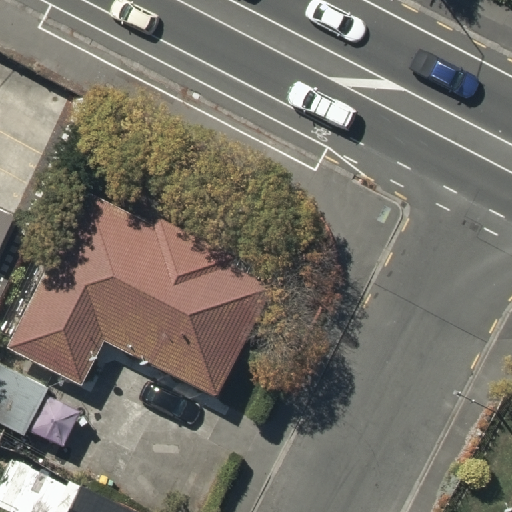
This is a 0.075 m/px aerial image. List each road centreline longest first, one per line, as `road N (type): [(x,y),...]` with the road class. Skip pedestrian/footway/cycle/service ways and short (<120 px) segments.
road 1 (residential): [(505,156),(325,511)]
road 2 (primary): [(505,156),(207,0)]
